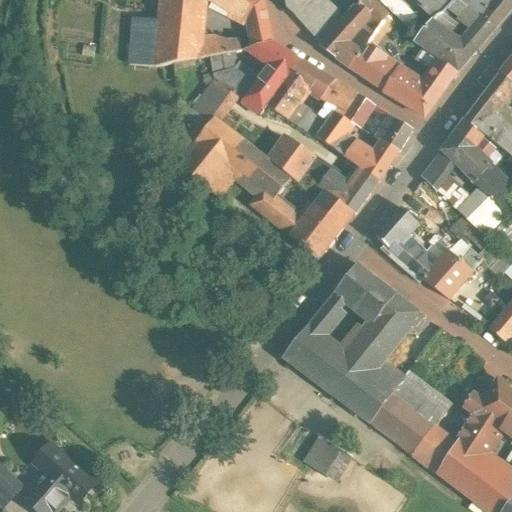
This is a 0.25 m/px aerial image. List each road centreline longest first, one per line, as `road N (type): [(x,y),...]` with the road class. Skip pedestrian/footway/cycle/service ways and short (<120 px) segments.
road 1 (residential): [(347,246),(132,511)]
road 2 (residential): [(274,0),(293,48),(430,136)]
road 3 (residential): [(347,246),(511,369)]
road 4 (track): [(0,367),(143,499)]
road 5 (residential): [(430,136),(347,246)]
road 6 (residential): [(511,40),(430,136)]
